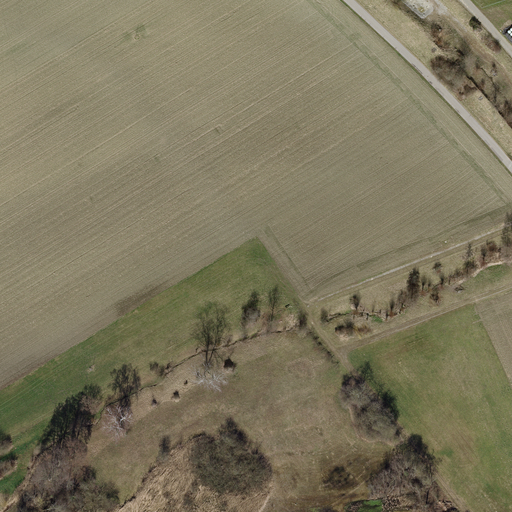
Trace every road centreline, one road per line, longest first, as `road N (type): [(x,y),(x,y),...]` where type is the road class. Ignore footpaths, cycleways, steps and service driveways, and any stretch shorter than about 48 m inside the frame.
road 1 (track): [(0,19),(51,31),(120,71),(465,511)]
road 2 (track): [(303,309),(511,227)]
road 3 (track): [(339,352),(511,285)]
